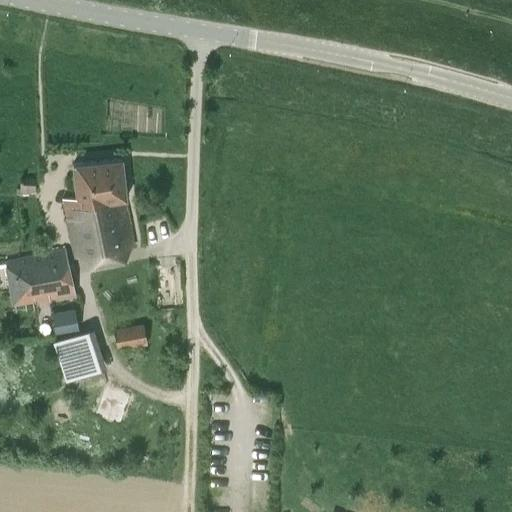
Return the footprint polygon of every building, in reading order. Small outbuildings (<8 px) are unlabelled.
[(76,258),(134,246),(124,198),(126,198),(121,159),(73,165),(77,197),(63,199),(76,258)] [(20,193),(36,192),(34,179),(19,179),(20,193)] [(13,306),(75,293),(66,249),(5,264),(13,306)] [(79,309),(61,315),(65,329),(84,323),(79,309)] [(145,344),(141,325),(115,331),(119,350),(145,344)] [(71,330),(78,366),(101,362),(94,326),(71,330)] [(122,423),(134,391),(106,382),(95,413),(122,423)]
